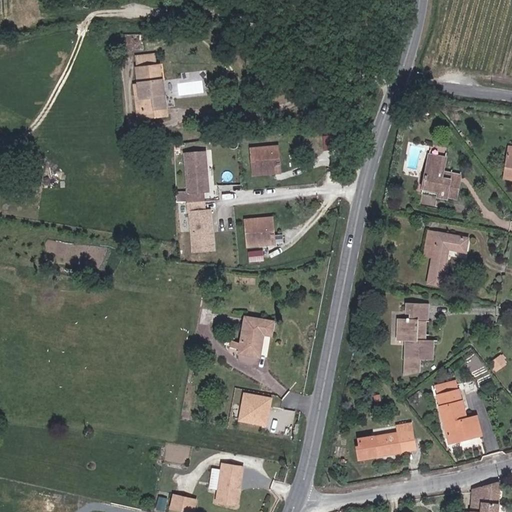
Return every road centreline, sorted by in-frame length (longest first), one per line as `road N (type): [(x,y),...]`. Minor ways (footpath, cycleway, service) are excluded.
road 1 (secondary): [(404,79),(373,174),(299,499)]
road 2 (unclassified): [(511,463),(378,492),(299,499)]
